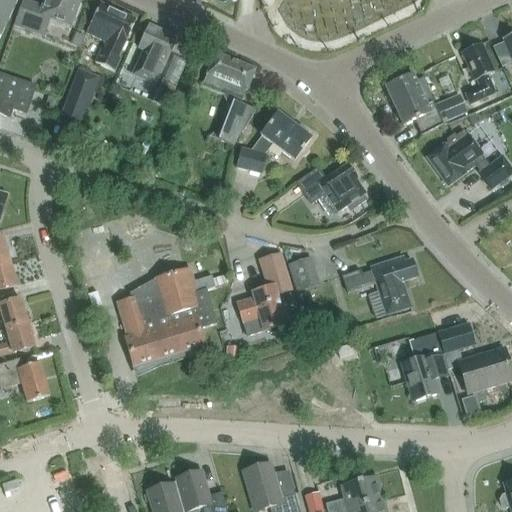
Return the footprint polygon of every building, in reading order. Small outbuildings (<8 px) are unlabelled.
[(0,0),(0,34),(15,0),(0,0)] [(79,0),(43,0),(41,7),(22,1),(13,27),(43,38),(48,21),(70,29),(79,0)] [(102,53),(117,60),(124,47),(125,47),(128,41),(126,40),(136,20),(100,3),(86,32),(92,35),(90,39),(95,42),(97,37),(108,42),(102,53)] [(153,88),(157,79),(176,39),(148,26),(138,48),(142,50),(130,77),(153,88)] [(511,36),(501,41),(502,42),(504,45),(511,63),(511,36)] [(511,63),(504,45),(493,50),(502,70),(511,65),(511,63)] [(487,60),(480,46),(464,53),(470,68),(468,69),(474,83),(478,81),(481,89),(465,96),(469,106),(498,94),(496,89),(493,90),(487,76),(495,73),(489,59),(487,60)] [(244,99),(255,70),(215,54),(201,88),(222,97),(228,110),(223,124),(209,137),(231,146),(237,134),(241,136),(256,111),(240,104),(242,98),(244,99)] [(90,76),(77,71),(60,116),(79,124),(86,105),(80,103),(90,76)] [(0,116),(10,122),(11,121),(10,121),(13,111),(26,116),(35,88),(0,75),(0,116)] [(426,106),(413,76),(386,87),(403,126),(415,120),(421,133),(441,125),(431,103),(426,106)] [(163,80),(152,103),(166,110),(176,87),(163,80)] [(466,112),(460,97),(437,107),(444,122),(466,112)] [(48,98),(45,108),(53,111),(56,101),(48,98)] [(310,139),(277,114),(260,136),(261,137),(251,151),(241,149),(236,167),(260,173),(265,155),(272,145),(294,161),(310,139)] [(447,143),(444,144),(426,157),(447,187),(477,165),(482,172),(479,173),(491,189),(511,174),(511,170),(502,157),(489,166),(481,155),(482,155),(468,135),(467,135),(464,131),(456,136),(455,134),(447,139),(447,143)] [(346,165),(325,179),(317,168),(295,182),(309,204),(324,194),(336,213),(346,206),(349,211),(365,201),(362,196),(364,195),(355,180),(356,180),(346,165)] [(0,264),(9,262),(2,237),(0,237),(0,264)] [(285,325),(277,295),(292,291),(281,254),(259,260),(267,288),(253,292),(255,299),(237,304),(246,336),(268,329),(269,333),(282,330),(281,326),(285,325)] [(410,308),(402,282),(417,278),(412,260),(405,262),(403,257),(370,268),(371,271),(361,275),(360,271),(342,276),(347,293),(375,284),(385,316),(410,308)] [(308,260),(289,265),(296,292),(315,287),(308,260)] [(9,262),(0,264),(0,289),(16,285),(9,262)] [(193,281),(189,267),(154,278),(155,281),(131,295),(132,297),(115,302),(116,304),(126,338),(125,338),(133,365),(137,374),(158,364),(181,357),(204,354),(203,344),(199,329),(216,324),(206,289),(215,287),(211,275),(193,281)] [(0,315),(0,316),(4,331),(27,324),(20,299),(0,305),(0,315)] [(27,324),(4,331),(8,344),(0,346),(0,355),(10,352),(11,354),(34,347),(27,324)] [(461,362),(458,351),(474,345),(468,324),(462,326),(437,334),(443,355),(448,372),(460,368),(458,363),(461,362)] [(448,378),(435,334),(408,343),(414,362),(401,365),(412,403),(438,395),(434,382),(448,378)] [(350,356),(348,347),(334,350),(336,360),(350,356)] [(226,360),(238,361),(239,361),(239,360),(240,349),(226,348),(226,360)] [(511,381),(511,377),(503,349),(461,362),(458,363),(460,368),(468,395),(511,381)] [(23,365),(21,357),(0,363),(0,385),(19,380),(25,401),(47,395),(38,361),(23,365)] [(280,500),(270,465),(242,472),(253,511),(254,511),(269,508),(270,511),(298,511),(294,496),(280,500)] [(220,495),(208,498),(201,473),(178,480),(179,484),(175,485),(183,511),(198,511),(200,510),(201,511),(226,511),(220,490),(219,490),(220,495)] [(324,506),(325,511),(338,511),(382,499),(376,477),(339,488),(342,501),(324,506)] [(501,496),(498,501),(500,507),(505,510),(510,509),(510,511),(511,511),(511,482),(503,485),(506,495),(501,496)] [(183,511),(175,485),(147,493),(152,511),(183,511)] [(322,511),(317,494),(304,498),(308,511),(322,511)] [(385,511),(382,499),(338,511),(385,511)]
